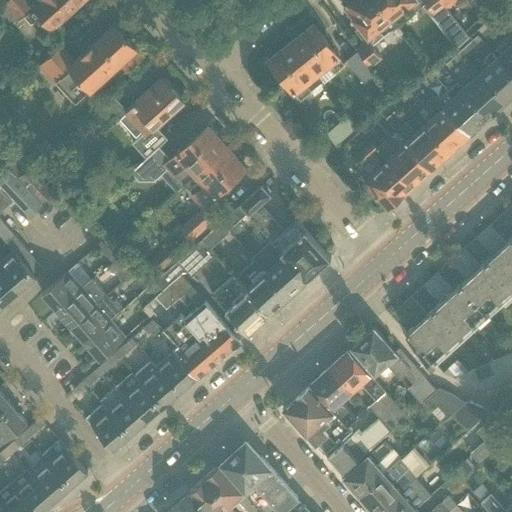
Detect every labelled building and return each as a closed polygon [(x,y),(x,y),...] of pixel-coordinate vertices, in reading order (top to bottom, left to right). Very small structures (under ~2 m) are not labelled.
[(5,0),(5,1),(0,5),(11,18),(15,22),(20,27),(28,19),(32,23),(41,15),(51,26),(73,6),(80,0),(36,0),(33,3),(30,0),(5,0)] [(398,24),(379,0),(344,0),(341,2),(370,39),(380,31),(383,35),(398,24)] [(379,0),(398,24),(412,12),(409,9),(419,1),(418,0),(379,0)] [(440,0),(421,0),(425,4),(458,46),(469,36),(447,8),(440,0)] [(511,8),(511,0),(509,0),(496,12),(499,15),(505,21),(511,14),(509,11),(511,8)] [(499,15),(481,31),(487,38),(505,22),(505,21),(499,15)] [(61,45),(46,58),(41,63),(75,102),(119,62),(127,71),(145,55),(136,46),(116,23),(116,18),(115,18),(114,23),(74,60),(61,45)] [(314,24),(292,41),(323,81),(345,63),(314,24)] [(477,35),(461,50),(467,56),(483,41),(477,35)] [(357,49),(359,52),(370,65),(381,57),(368,40),(357,49)] [(503,40),(495,47),(499,52),(511,65),(511,40),(507,44),(503,40)] [(323,81),(292,41),(270,59),(301,98),(323,81)] [(461,50),(445,64),(451,70),(467,56),(461,50)] [(488,62),(478,71),(505,101),(511,95),(511,72),(510,70),(496,55),(492,50),(484,58),(488,62)] [(370,65),(359,52),(348,60),(366,82),(376,74),(370,65)] [(470,78),(460,87),(487,118),(505,101),(478,71),(474,66),(466,74),(470,78)] [(421,80),(426,86),(440,73),(435,67),(421,80)] [(146,157),(159,145),(158,145),(167,137),(155,123),(168,111),(183,98),(163,75),(148,89),(125,110),(144,131),(133,141),(146,157)] [(415,93),(406,83),(396,92),(405,101),(415,93)] [(443,103),(442,103),(470,134),(487,118),(460,87),(456,83),(448,90),(452,94),(450,96),(443,103)] [(426,120),(424,121),(451,151),(452,149),(470,134),(442,103),(434,94),(425,102),(434,112),(426,120)] [(92,114),(102,125),(123,106),(113,95),(92,114)] [(328,133),(337,144),(359,126),(350,115),(328,133)] [(405,120),(396,129),(405,139),(431,168),(449,152),(451,151),(424,121),(423,123),(414,130),(405,120)] [(135,167),(131,171),(138,180),(154,180),(159,176),(173,163),(179,169),(188,180),(196,173),(226,146),(207,125),(192,138),(170,158),(168,156),(159,145),(146,157),(139,164),(135,167)] [(378,145),(376,146),(412,186),(431,168),(405,139),(395,148),(386,138),(380,143),(378,145)] [(376,146),(370,140),(356,154),(365,164),(370,160),(378,169),(365,180),(377,193),(375,195),(382,203),(384,201),(389,206),(412,186),(376,146)] [(188,180),(184,184),(202,205),(207,201),(213,195),(245,167),(226,146),(196,173),(188,180)] [(20,156),(9,168),(41,203),(53,190),(20,156)] [(44,156),(35,166),(48,179),(57,169),(44,156)] [(8,167),(0,174),(0,183),(30,216),(42,204),(41,203),(9,168),(8,167)] [(247,213),(273,243),(306,280),(331,257),(296,218),(283,229),(261,204),(271,195),(262,184),(239,205),(247,213)] [(0,212),(12,201),(0,189),(0,212)] [(222,215),(211,203),(183,228),(194,240),(222,215)] [(407,332),(420,347),(432,360),(511,287),(511,204),(503,213),(511,222),(511,237),(506,242),(490,224),(476,236),(493,254),(480,266),(464,248),(450,260),(467,278),(454,290),(437,271),(424,284),(440,302),(428,313),(411,295),(398,307),(414,326),(407,332)] [(239,205),(221,222),(228,230),(247,213),(239,205)] [(0,235),(14,251),(0,262),(0,268),(20,291),(37,277),(23,261),(32,254),(15,235),(0,218),(0,235)] [(221,222),(202,238),(211,248),(230,232),(228,230),(221,222)] [(202,238),(177,261),(191,276),(216,254),(211,248),(202,238)] [(101,241),(96,247),(106,255),(111,249),(101,241)] [(273,262),(264,270),(288,296),(306,280),(273,243),(264,252),(273,262)] [(151,261),(160,270),(175,256),(167,247),(151,261)] [(115,262),(109,268),(116,275),(127,264),(119,256),(114,261),(115,262)] [(237,275),(236,276),(269,313),(288,296),(264,270),(255,260),(255,259),(246,267),(240,272),(237,275)] [(0,268),(0,301),(4,305),(20,291),(0,268)] [(83,287),(82,287),(68,270),(43,293),(57,310),(83,287)] [(138,277),(137,278),(147,286),(150,283),(153,280),(143,271),(138,277)] [(161,291),(160,291),(179,313),(187,306),(179,297),(191,286),(182,275),(181,273),(161,291)] [(219,287),(213,293),(226,308),(230,313),(227,315),(238,326),(240,324),(247,332),(269,313),(236,276),(234,274),(223,284),(219,287)] [(82,287),(83,287),(57,310),(71,326),(97,304),(97,303),(107,294),(93,278),(82,287)] [(147,286),(156,295),(160,291),(162,289),(153,280),(150,283),(147,286)] [(71,326),(85,342),(111,320),(122,312),(120,310),(122,307),(116,300),(113,301),(107,294),(97,303),(97,304),(71,326)] [(232,331),(238,326),(227,315),(222,320),(208,304),(205,300),(184,318),(197,333),(201,337),(209,346),(208,347),(218,359),(240,340),(237,337),(232,331)] [(147,303),(142,308),(149,315),(154,311),(147,303)] [(181,314),(163,328),(177,343),(175,345),(173,347),(171,349),(172,351),(196,378),(218,359),(208,347),(209,346),(201,337),(197,333),(184,318),(181,314)] [(153,319),(143,327),(149,333),(158,325),(153,319)] [(111,320),(85,342),(99,359),(125,337),(111,320)] [(363,337),(352,347),(365,362),(367,365),(376,374),(387,365),(399,379),(405,375),(415,366),(399,348),(395,352),(374,327),(363,337)] [(125,344),(115,352),(120,358),(130,350),(125,344)] [(386,391),(372,375),(362,364),(349,349),(331,365),(353,391),(362,384),(376,400),(386,391)] [(172,351),(155,366),(179,393),(196,378),(172,351)] [(120,358),(115,352),(106,360),(111,366),(120,358)] [(511,359),(509,353),(488,362),(493,374),(499,386),(511,379),(511,359)] [(151,361),(135,375),(139,380),(163,406),(179,393),(155,366),(151,361)] [(343,400),(353,391),(331,365),(311,383),(341,417),(348,425),(358,417),(343,400)] [(473,368),(453,377),(483,390),(479,381),(473,368)] [(93,372),(83,380),(88,386),(97,378),(93,372)] [(493,374),(479,381),(483,390),(486,391),(499,386),(493,374)] [(412,384),(407,388),(421,404),(422,402),(436,390),(423,375),(412,384)] [(83,380),(70,392),(75,397),(88,386),(83,380)] [(139,380),(123,394),(147,420),(163,406),(139,380)] [(311,383),(283,407),(316,444),(324,453),(336,443),(328,433),(329,432),(327,430),(324,426),(330,421),(326,418),(335,410),(311,383)] [(422,402),(429,411),(436,405),(447,417),(464,402),(451,393),(438,388),(436,390),(422,402)] [(0,417),(13,406),(0,390),(0,417)] [(376,400),(369,407),(379,418),(390,431),(407,416),(392,400),(385,392),(376,400)] [(123,394),(107,408),(131,434),(147,420),(123,394)] [(486,411),(464,402),(451,413),(466,429),(486,411)] [(131,434),(107,408),(103,403),(85,418),(113,449),(131,434)] [(13,406),(0,417),(0,443),(1,445),(27,422),(13,406)] [(493,449),(511,432),(511,417),(498,412),(476,430),(493,449)] [(359,430),(347,441),(343,444),(328,457),(342,473),(357,460),(361,456),(390,431),(379,418),(362,433),(359,430)] [(35,421),(24,431),(30,438),(41,428),(35,421)] [(30,438),(24,431),(14,440),(19,446),(30,438)] [(511,439),(509,436),(500,444),(511,456),(511,439)] [(493,449),(483,438),(470,450),(479,461),(490,451),(493,449)] [(43,454),(49,460),(71,486),(88,472),(65,446),(60,439),(43,454)] [(299,511),(306,507),(246,439),(221,462),(261,509),(264,511),(299,511)] [(345,476),(361,494),(402,459),(386,440),(345,476)] [(493,449),(490,451),(497,459),(506,450),(500,444),(500,443),(493,449)] [(465,458),(455,467),(463,476),(473,467),(465,458)] [(402,459),(361,494),(375,511),(376,511),(417,477),(409,467),(402,459)] [(49,460),(32,474),(55,501),(71,486),(49,460)] [(248,511),(257,511),(261,509),(221,462),(205,476),(231,507),(238,500),(248,511)] [(27,468),(11,482),(36,511),(41,511),(55,501),(32,474),(27,468)] [(427,468),(417,477),(423,484),(433,475),(427,468)] [(205,476),(188,491),(206,511),(235,511),(231,507),(205,476)] [(376,511),(412,511),(417,508),(409,499),(424,485),(423,484),(417,477),(376,511)] [(36,511),(11,482),(0,492),(0,503),(7,511),(36,511)] [(482,483),(473,491),(481,501),(490,493),(482,483)] [(164,511),(206,511),(188,491),(164,511)] [(511,511),(511,502),(506,508),(492,492),(490,493),(481,501),(490,511),(511,511)] [(448,495),(440,503),(447,511),(448,511),(456,505),(448,495)] [(412,511),(447,511),(440,503),(429,511),(420,511),(417,508),(412,511)]
